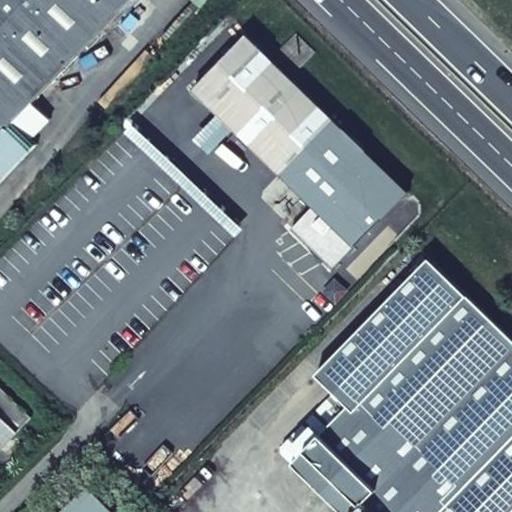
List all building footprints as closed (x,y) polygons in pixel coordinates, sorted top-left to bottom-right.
[(0,0),(0,181),(37,143),(14,121),(130,0),(0,0)] [(408,192),(247,33),(193,91),(314,207),(290,231),(332,270),(408,192)] [(511,338),(429,258),(317,373),(349,404),(345,408),(320,434),(301,453),(309,461),(300,471),(342,511),(356,511),(407,460),(511,352),(511,338)] [(270,296),(221,347),(240,364),(288,313),(270,296)] [(511,352),(407,460),(356,511),(364,511),(511,361),(511,352)] [(511,511),(511,361),(364,511),(511,511)] [(0,449),(32,416),(0,386),(0,449)] [(339,403),(315,429),(320,434),(345,408),(339,403)]
